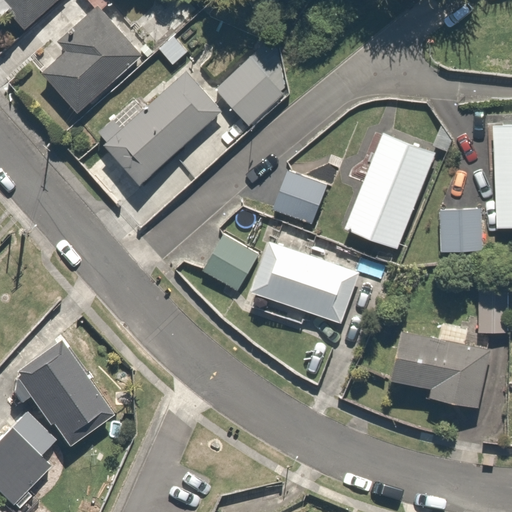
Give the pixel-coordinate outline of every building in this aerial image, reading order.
[(53,0),(0,0),(0,37),(5,33),(14,44),(60,7),(53,0)] [(195,9),(160,46),(177,63),(213,26),(195,9)] [(33,82),(62,121),(135,68),(94,13),(67,32),(72,39),(51,54),(58,64),(33,82)] [(234,69),(200,101),(233,137),(268,105),(234,69)] [(207,128),(169,76),(89,136),(127,187),(207,128)] [(511,138),(478,139),(480,241),(511,240),(511,138)] [(364,149),(327,241),(375,260),(412,167),(364,149)] [(309,198),(268,186),(257,225),(298,237),(309,198)] [(463,227),(422,225),(420,266),(461,268),(463,227)] [(238,270),(206,250),(184,284),(216,304),(238,270)] [(260,254),(241,305),(312,331),(331,280),(260,254)] [(483,303),(455,304),(455,349),(484,348),(483,303)] [(419,357),(380,349),(371,395),(409,402),(407,415),(461,425),(472,366),(443,361),(446,346),(422,341),(419,357)] [(44,359),(3,396),(56,455),(97,418),(44,359)] [(13,429),(0,440),(0,511),(1,511),(30,486),(18,472),(37,455),(13,429)]
